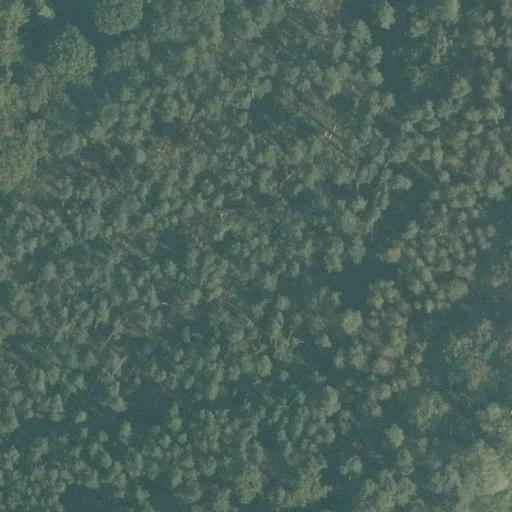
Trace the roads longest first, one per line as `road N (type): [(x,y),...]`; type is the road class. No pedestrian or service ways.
road 1 (track): [(415,511),(420,415),(511,239)]
road 2 (track): [(165,511),(377,452),(420,415)]
